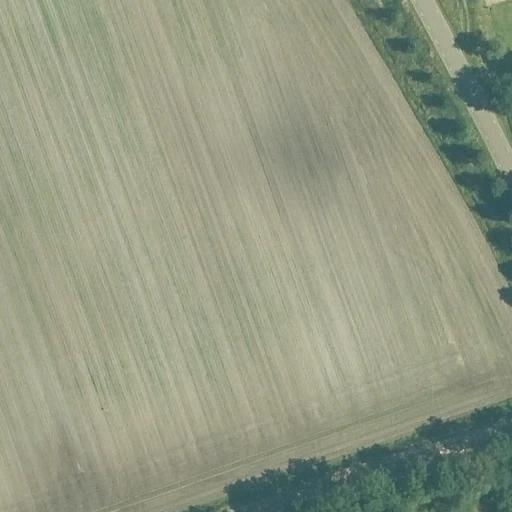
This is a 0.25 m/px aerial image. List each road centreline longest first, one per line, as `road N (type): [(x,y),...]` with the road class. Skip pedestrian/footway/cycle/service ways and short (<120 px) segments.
road 1 (track): [(511,423),(259,511)]
road 2 (unclassified): [(511,179),(417,0)]
